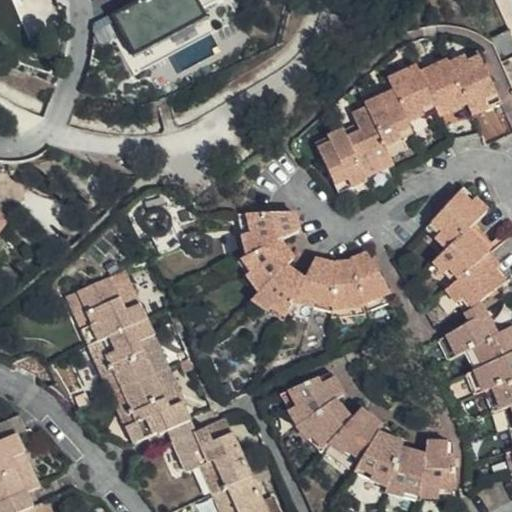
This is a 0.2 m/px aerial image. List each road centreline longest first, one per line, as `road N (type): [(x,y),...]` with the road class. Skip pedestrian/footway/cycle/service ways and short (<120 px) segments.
road 1 (residential): [(303,196),(343,229),(361,230),(457,171),(497,173),(511,192)]
road 2 (residential): [(0,150),(22,152),(49,133),(71,76),(71,0)]
road 3 (residential): [(132,511),(34,394),(0,386)]
